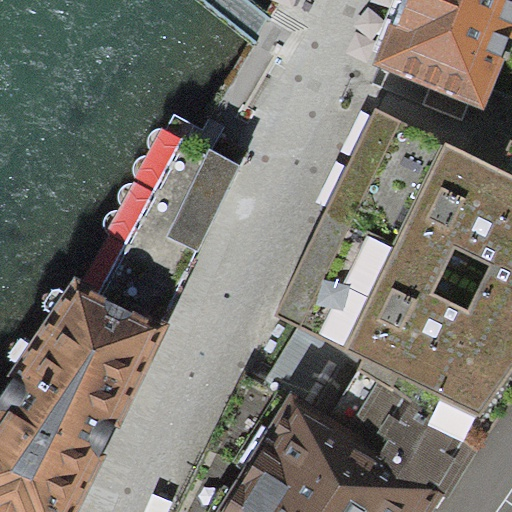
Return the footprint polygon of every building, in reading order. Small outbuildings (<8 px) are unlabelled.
[(511,0),(421,0),(398,66),(507,104),(511,88),(511,0)] [(511,365),(511,181),(369,110),(276,313),(480,413),(511,365)] [(171,335),(245,164),(188,135),(84,300),(171,335)] [(80,511),(171,335),(84,300),(0,415),(0,511),(80,511)] [(487,442),(273,332),(201,511),(438,511),(463,477),(487,442)]
